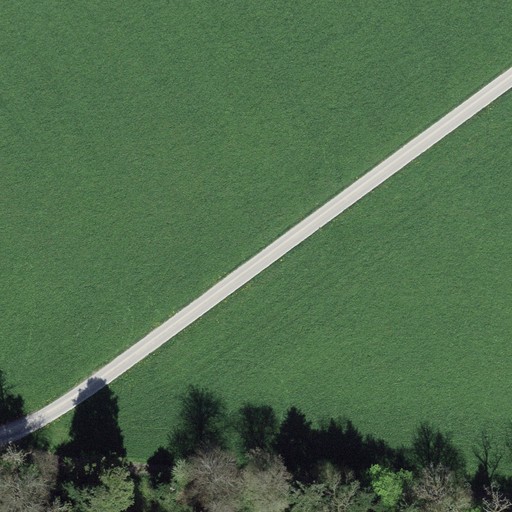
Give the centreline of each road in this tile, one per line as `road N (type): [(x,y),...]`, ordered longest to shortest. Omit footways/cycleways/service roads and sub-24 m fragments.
road 1 (track): [(511,74),(66,401),(0,434)]
road 2 (track): [(0,457),(511,503)]
